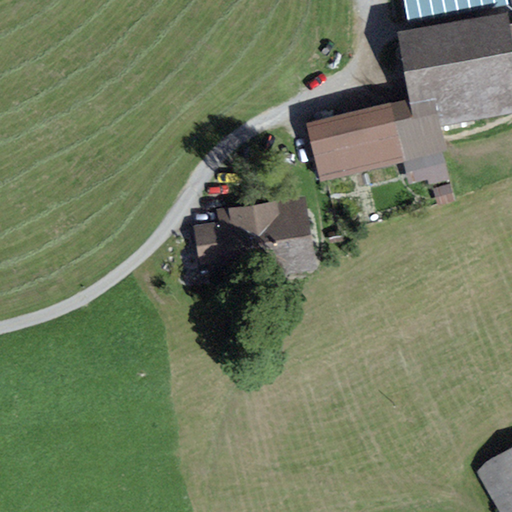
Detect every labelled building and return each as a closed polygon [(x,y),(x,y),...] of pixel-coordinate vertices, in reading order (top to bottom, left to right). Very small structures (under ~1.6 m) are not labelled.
[(410,40),(424,121),(511,104),(511,89),(500,24),(410,40)] [(313,127),(325,176),(399,158),(387,109),(313,127)] [(443,162),(439,147),(405,155),(409,170),(443,162)] [(203,227),(206,250),(219,249),(219,255),(230,254),(233,277),(307,264),(296,201),(223,213),(225,224),(203,227)] [(511,511),(511,454),(483,472),(506,511),(511,511)]
